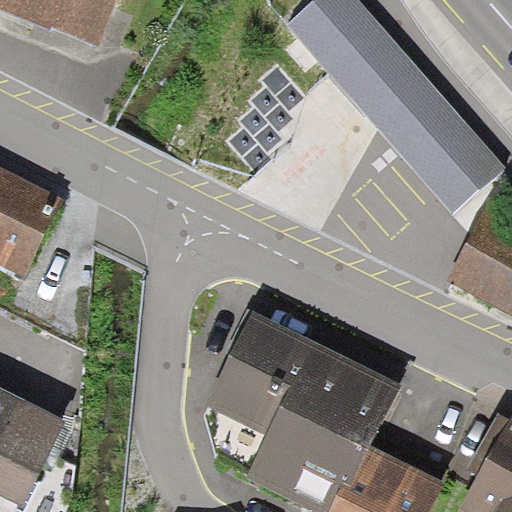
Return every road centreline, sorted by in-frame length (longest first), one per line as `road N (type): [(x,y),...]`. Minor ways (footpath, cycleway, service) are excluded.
road 1 (residential): [(202,214),(511,369)]
road 2 (residential): [(202,214),(179,262),(156,362),(170,453),(217,511)]
road 3 (residential): [(0,109),(202,214)]
